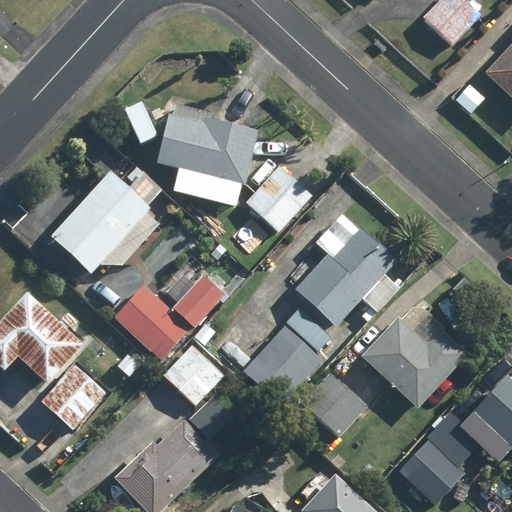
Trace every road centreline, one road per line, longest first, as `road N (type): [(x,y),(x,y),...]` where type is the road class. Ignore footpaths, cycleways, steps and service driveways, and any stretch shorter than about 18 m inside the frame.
road 1 (residential): [(254,0),(511,237)]
road 2 (residential): [(125,0),(0,136)]
